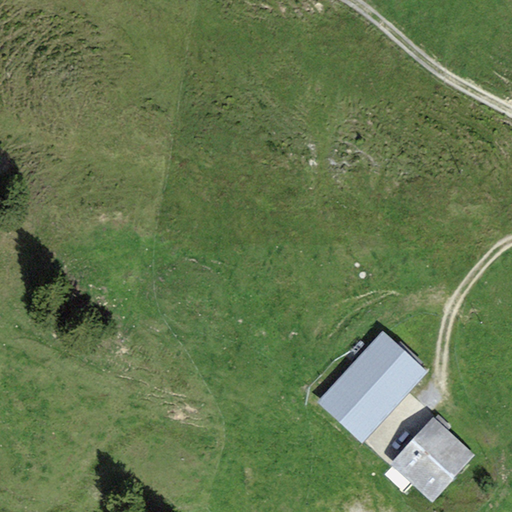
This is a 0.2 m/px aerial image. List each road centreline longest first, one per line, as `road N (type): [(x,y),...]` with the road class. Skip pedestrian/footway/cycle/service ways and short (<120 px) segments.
road 1 (track): [(511,107),(379,7),(356,0)]
road 2 (track): [(442,373),(454,303),(511,240)]
